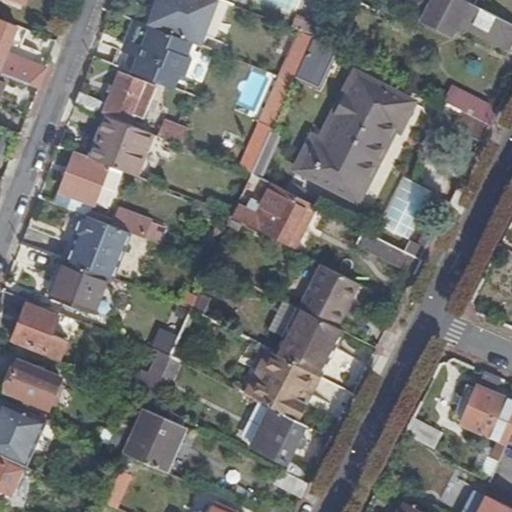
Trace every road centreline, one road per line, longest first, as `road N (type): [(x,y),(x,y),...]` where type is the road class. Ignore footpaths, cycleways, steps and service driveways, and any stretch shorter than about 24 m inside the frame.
road 1 (residential): [(0,241),(95,0)]
road 2 (residential): [(431,323),(333,511)]
road 3 (residential): [(511,160),(431,323)]
